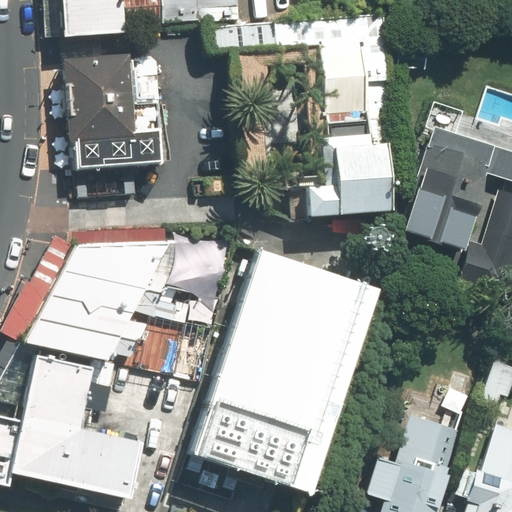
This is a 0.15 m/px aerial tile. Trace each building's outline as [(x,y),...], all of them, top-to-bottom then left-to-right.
[(62,0),(65,32),(240,19),(238,0),(62,0)] [(393,134),(386,135),(384,108),(392,107),(386,15),(245,23),(221,24),(223,45),(323,39),(331,178),(309,179),(311,209),(397,204),(393,134)] [(130,45),(64,49),(71,153),(137,149),(130,45)] [(466,262),(508,274),(511,260),(511,145),(437,124),(408,223),(472,241),(466,262)] [(73,238),(25,334),(118,345),(169,235),(73,238)] [(379,280),(260,239),(189,443),(307,484),(379,280)] [(22,412),(13,462),(130,486),(141,431),(80,419),(93,356),(37,344),(22,412)] [(511,394),(511,389),(511,363),(496,358),(481,400),(498,406),(503,391),(511,394)] [(414,410),(404,407),(397,430),(407,433),(399,459),(384,455),(373,489),(389,494),(383,511),(442,511),(455,468),(444,465),(466,391),(423,378),(414,410)] [(511,511),(511,412),(499,409),(469,511),(511,511)]
